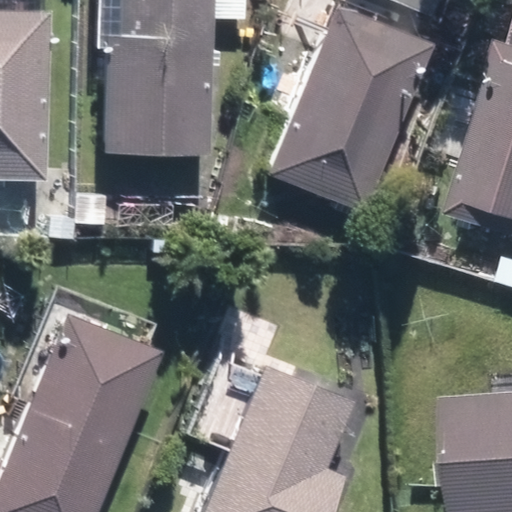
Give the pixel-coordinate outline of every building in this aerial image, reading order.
[(119,0),(115,134),(209,137),(214,3),(251,5),(251,0),(119,0)] [(51,4),(0,4),(0,161),(52,161),(51,4)] [(428,44),(341,11),(279,173),(365,206),(428,44)] [(511,48),(496,44),(446,213),(511,232),(511,48)] [(90,511),(162,347),(78,311),(0,494),(0,511),(90,511)] [(354,405),(272,370),(212,511),(333,511),(346,482),(325,473),(354,405)] [(511,511),(511,400),(445,405),(451,511),(511,511)]
